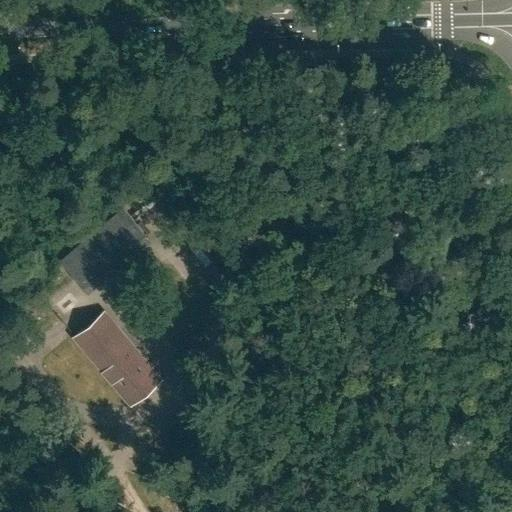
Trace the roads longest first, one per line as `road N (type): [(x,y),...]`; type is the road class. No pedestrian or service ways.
road 1 (secondary): [(0,29),(511,16)]
road 2 (track): [(138,511),(0,335)]
road 3 (track): [(0,511),(76,505),(117,483)]
